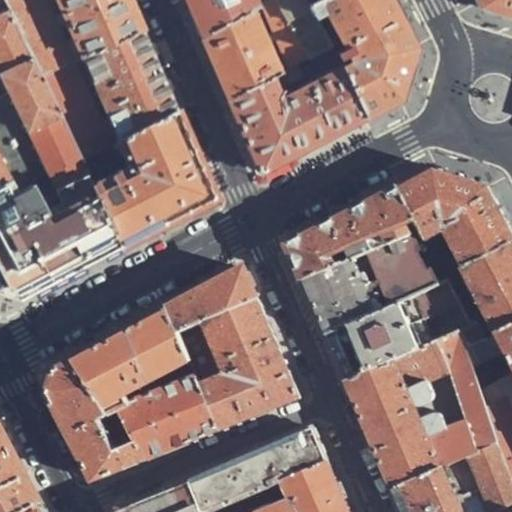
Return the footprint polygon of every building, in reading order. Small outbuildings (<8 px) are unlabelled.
[(9,0),(5,3),(41,81),(75,63),(84,59),(142,28),(130,0),(9,0)] [(183,0),(185,4),(198,34),(252,7),(258,4),(256,0),(183,0)] [(308,52),(288,14),(280,0),(265,0),(259,3),(285,64),(295,60),(308,52)] [(309,2),(307,0),(280,0),(288,14),(309,2)] [(313,0),(309,2),(288,14),(308,52),(332,40),(319,10),(327,6),(345,49),(338,53),(340,61),(365,117),(401,98),(417,44),(406,24),(393,0),(313,0)] [(511,0),(476,0),(479,4),(511,15),(511,0)] [(41,81),(5,3),(0,5),(0,77),(10,99),(0,103),(0,290),(9,294),(21,298),(118,246),(41,81)] [(252,7),(198,34),(212,64),(225,95),(278,67),(252,7)] [(118,139),(177,107),(170,92),(142,28),(84,59),(109,119),(118,139)] [(278,67),(225,95),(257,168),(263,168),(297,152),(338,131),(365,117),(340,61),(279,91),(276,84),(299,71),(295,60),(285,64),(278,67)] [(75,63),(41,81),(118,246),(151,229),(215,195),(177,107),(118,139),(109,119),(101,123),(75,63)] [(419,225),(446,276),(457,270),(459,269),(441,233),(447,228),(467,266),(511,244),(511,227),(510,224),(499,203),(490,186),(447,172),(436,169),(401,188),(419,225)] [(410,230),(419,225),(401,188),(365,207),(293,245),(306,277),(410,230)] [(402,297),(446,276),(419,225),(410,230),(306,277),(322,315),(330,334),(402,297)] [(498,332),(511,325),(511,244),(467,266),(465,267),(498,332)] [(170,309),(181,335),(258,297),(246,268),(185,301),(170,309)] [(446,276),(468,320),(471,326),(474,342),(486,336),(479,322),(475,323),(463,300),(464,297),(469,294),(457,270),(446,276)] [(199,378),(220,431),(303,398),(291,370),(258,297),(181,335),(192,361),(199,378)] [(341,358),(350,379),(421,344),(402,297),(330,334),(341,358)] [(104,414),(125,406),(132,403),(129,395),(192,361),(181,335),(170,309),(122,334),(75,359),(104,414)] [(468,320),(421,344),(350,379),(375,440),(396,489),(500,445),(487,408),(482,386),(479,363),(474,342),(471,326),(468,320)] [(511,371),(482,386),(487,408),(508,398),(511,396),(511,325),(498,332),(486,336),(474,342),(479,363),(509,348),(511,354),(511,371)] [(147,461),(125,406),(104,414),(75,359),(56,369),(49,394),(87,466),(96,482),(147,461)] [(132,403),(125,406),(147,461),(182,446),(220,431),(199,378),(132,403)] [(487,408),(500,445),(511,478),(511,407),(508,398),(487,408)] [(0,511),(23,511),(41,504),(16,454),(0,423),(0,511)] [(176,511),(214,511),(266,489),(329,461),(315,428),(252,456),(164,495),(176,511)] [(511,511),(511,478),(500,445),(396,489),(405,511),(511,511)] [(351,511),(329,461),(266,489),(273,508),(263,511),(351,511)] [(263,511),(273,508),(266,489),(214,511),(176,511),(164,495),(148,502),(125,511),(263,511)]
